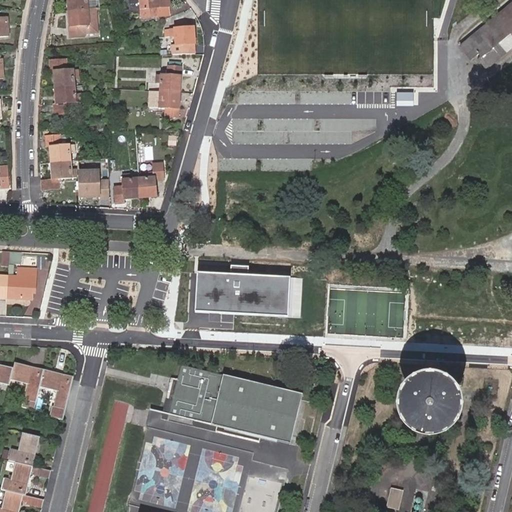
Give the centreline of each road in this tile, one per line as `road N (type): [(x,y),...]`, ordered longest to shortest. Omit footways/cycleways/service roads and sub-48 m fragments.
road 1 (residential): [(100,338),(352,351)]
road 2 (residential): [(40,0),(25,106),(27,197),(36,216)]
road 3 (residential): [(172,223),(231,12)]
road 4 (residential): [(57,511),(100,338)]
road 5 (residential): [(352,351),(314,511)]
road 6 (residential): [(511,359),(352,351)]
